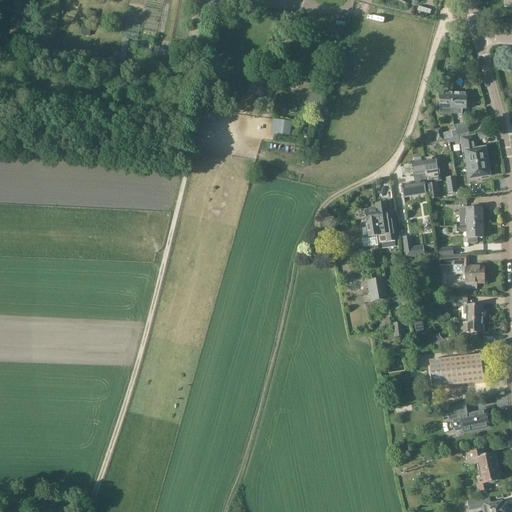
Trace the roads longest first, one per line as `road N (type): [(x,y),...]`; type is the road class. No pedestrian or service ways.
road 1 (track): [(90,511),(145,342),(222,8)]
road 2 (track): [(313,218),(399,154),(446,0)]
road 3 (residential): [(511,218),(504,137),(479,36)]
